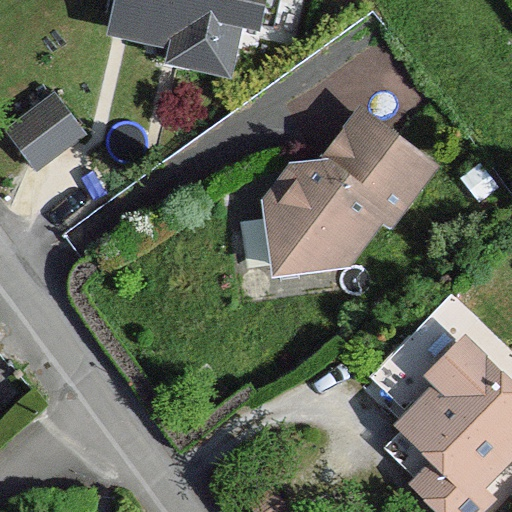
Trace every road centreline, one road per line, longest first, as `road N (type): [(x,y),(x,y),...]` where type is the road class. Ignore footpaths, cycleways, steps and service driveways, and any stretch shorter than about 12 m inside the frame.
road 1 (residential): [(0,258),(95,389)]
road 2 (residential): [(95,389),(183,511)]
road 3 (residential): [(95,389),(0,483)]
